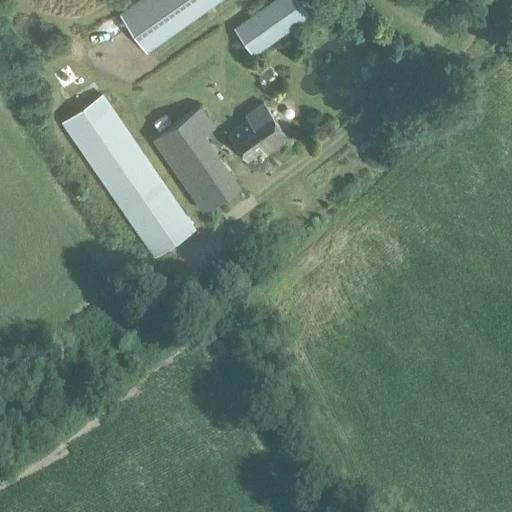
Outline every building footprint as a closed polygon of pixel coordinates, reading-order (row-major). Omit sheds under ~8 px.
[(147,52),(220,0),(137,0),(119,13),(147,52)] [(271,0),(235,26),(255,55),(309,15),(298,0),(271,0)] [(103,93),(62,121),(154,257),(196,229),(103,93)] [(249,160),(264,148),(267,152),(288,137),(264,102),(242,117),(245,122),(230,133),(249,160)] [(200,105),(152,139),(203,211),(240,185),(203,132),(214,125),(200,105)]
